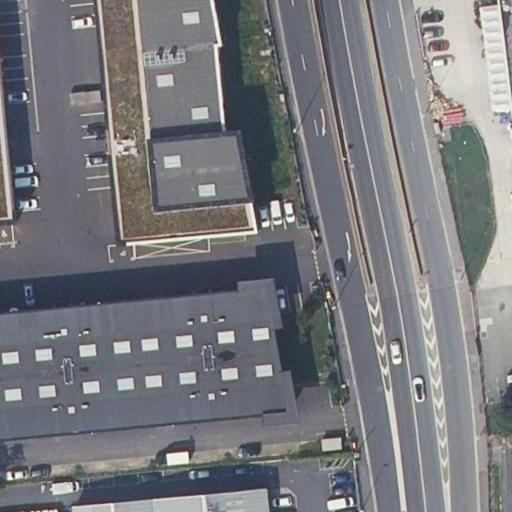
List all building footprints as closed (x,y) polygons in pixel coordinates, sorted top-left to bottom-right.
[(99,0),(123,247),(265,228),(212,0),(99,0)] [(511,0),(500,0),(511,95),(511,0)] [(0,13),(0,225),(22,224),(0,13)] [(270,286),(0,312),(0,440),(292,412),(270,286)] [(265,511),(263,492),(74,511),(265,511)]
